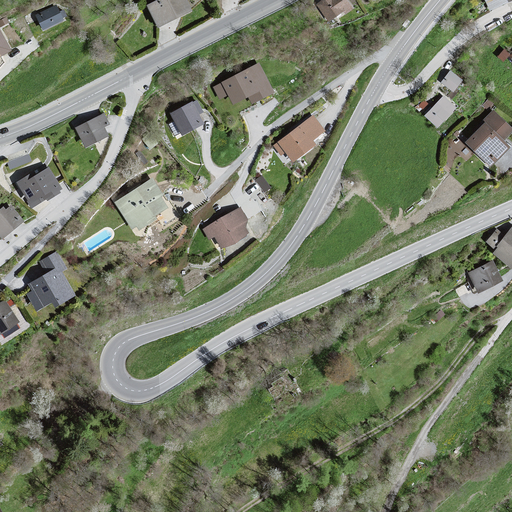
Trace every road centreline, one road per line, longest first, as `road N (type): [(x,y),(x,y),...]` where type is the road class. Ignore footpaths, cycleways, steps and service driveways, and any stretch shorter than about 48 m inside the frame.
road 1 (secondary): [(511,208),(269,318),(152,388),(120,384),(112,359),(123,343),(227,301),(282,256),(376,87)]
road 2 (track): [(241,511),(308,462),(368,435),(424,396),(511,309)]
road 3 (unknown): [(171,249),(277,120),(375,55),(397,55)]
road 4 (residential): [(130,75),(132,105),(101,175),(0,261)]
road 5 (track): [(385,511),(437,410),(511,309)]
road 6 (unknown): [(118,382),(75,443),(0,504)]
road 7 (secondary): [(276,0),(130,75)]
road 8 (residential): [(511,9),(472,31),(407,90),(376,87)]
road 9 (secondary): [(130,75),(0,137)]
